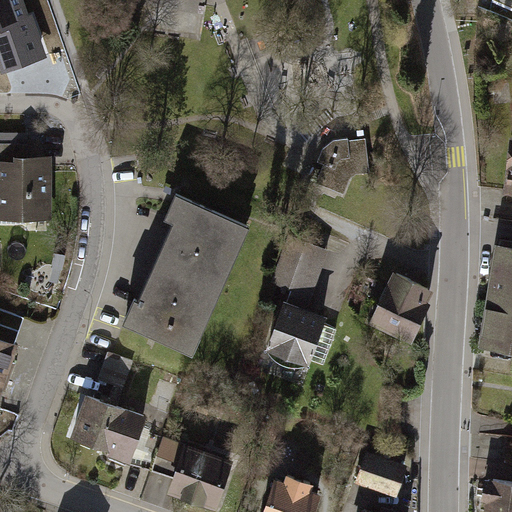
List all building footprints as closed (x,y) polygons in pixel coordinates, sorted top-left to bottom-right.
[(21,0),(0,0),(0,60),(4,72),(42,59),(21,0)] [(325,163),(317,181),(343,191),(349,178),(355,173),(368,171),(364,139),(347,141),(347,138),(333,140),(323,148),(318,160),(325,163)] [(0,160),(0,218),(53,219),(54,161),(0,160)] [(251,219),(175,189),(165,211),(172,215),(138,294),(131,291),(122,317),(195,347),(251,219)] [(290,299),(311,307),(332,249),(291,236),(273,284),(293,290),(290,299)] [(511,242),(493,240),(478,346),(511,349),(511,242)] [(430,288),(392,271),(370,323),(407,340),(430,288)] [(290,299),(284,296),(266,348),(286,363),(310,360),(329,314),(311,307),(290,299)] [(0,368),(12,373),(30,320),(0,309),(0,368)] [(316,358),(326,361),(338,325),(328,322),(316,358)] [(123,390),(136,359),(111,349),(98,380),(123,390)] [(0,406),(12,373),(0,368),(0,406)] [(149,412),(86,389),(71,432),(110,446),(107,454),(131,462),(143,426),(149,412)] [(143,426),(131,462),(152,469),(165,433),(143,426)] [(186,440),(165,433),(152,469),(173,476),(186,440)] [(237,458),(186,440),(173,476),(167,491),(217,510),(237,458)] [(410,465),(366,449),(356,479),(399,494),(410,465)] [(284,477),(274,474),(261,511),(313,511),(321,489),(312,486),(315,478),(286,469),(284,477)] [(511,511),(511,480),(485,477),(482,503),(488,503),(486,511),(511,511)] [(388,511),(362,503),(358,511),(388,511)]
